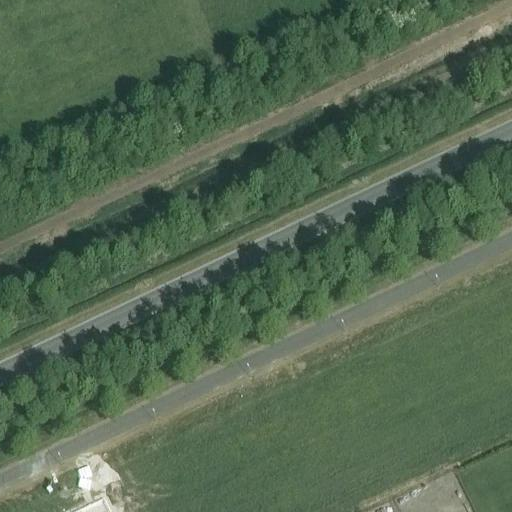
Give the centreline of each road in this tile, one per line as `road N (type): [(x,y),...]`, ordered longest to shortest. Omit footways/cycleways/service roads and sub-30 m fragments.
road 1 (tertiary): [(511,133),(0,378)]
road 2 (residential): [(511,241),(0,483)]
